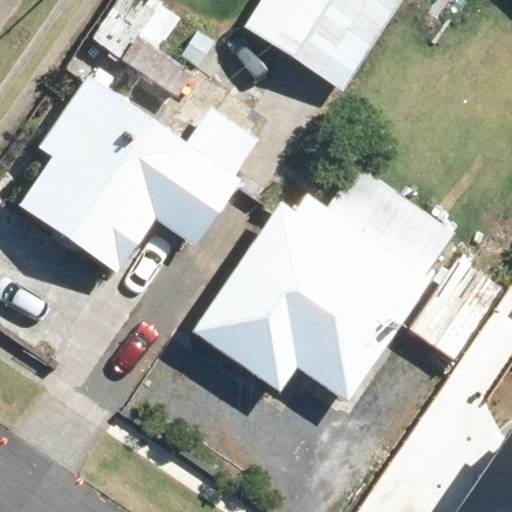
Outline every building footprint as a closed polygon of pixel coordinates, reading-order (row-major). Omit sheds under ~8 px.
[(170,0),(109,0),(81,44),(171,102),(189,74),(152,51),(180,6),(170,0)] [(251,0),(235,29),(342,89),(392,0),(251,0)] [(511,0),(502,0),(511,9),(511,0)] [(96,105),(8,216),(127,309),(215,198),(96,105)] [(326,424),(416,279),(276,192),(186,337),(326,424)] [(445,364),(500,285),(456,254),(401,333),(445,364)] [(511,430),(506,426),(476,472),(511,495),(511,430)] [(511,511),(511,495),(476,472),(450,511),(511,511)]
